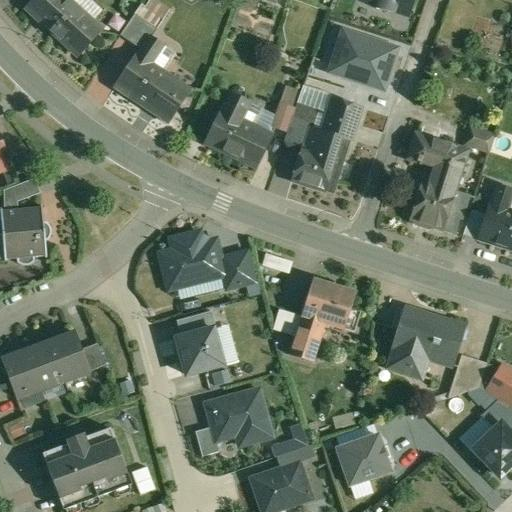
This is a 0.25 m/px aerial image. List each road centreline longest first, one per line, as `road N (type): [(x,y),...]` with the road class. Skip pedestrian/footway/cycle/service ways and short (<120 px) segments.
road 1 (unclassified): [(356,256),(432,0)]
road 2 (residential): [(105,268),(139,319),(190,511)]
road 3 (tertiary): [(170,180),(69,119),(0,51)]
road 4 (tertiary): [(356,256),(170,180)]
road 5 (tertiary): [(511,305),(356,256)]
road 6 (residential): [(105,268),(0,328)]
